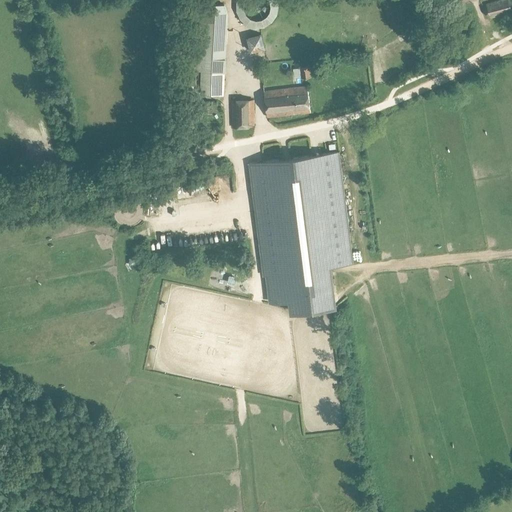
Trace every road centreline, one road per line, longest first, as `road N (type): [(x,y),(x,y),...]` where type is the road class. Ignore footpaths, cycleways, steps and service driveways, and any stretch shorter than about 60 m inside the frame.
road 1 (track): [(0,192),(230,145)]
road 2 (residential): [(230,145),(387,104)]
road 3 (track): [(387,104),(511,47)]
